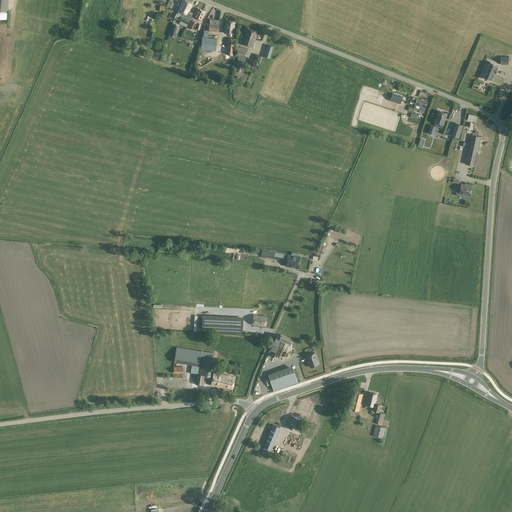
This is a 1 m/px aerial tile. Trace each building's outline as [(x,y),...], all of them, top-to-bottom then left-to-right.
[(0,0),(0,10),(8,11),(8,0),(0,0)] [(178,11),(177,14),(176,13),(174,18),(179,20),(181,16),(185,8),(188,2),(184,0),(182,0),(178,10),(178,11)] [(181,16),(179,20),(188,24),(190,19),(191,16),(192,15),(189,13),(190,11),(189,11),(192,4),(188,2),(185,8),(182,13),(181,16)] [(217,17),(219,12),(215,11),(216,8),(211,7),(209,15),(217,17)] [(198,8),(194,16),(198,18),(197,19),(201,21),(201,20),(205,12),(198,8)] [(175,34),(179,21),(174,19),(169,32),(175,34)] [(197,23),(192,20),(188,27),(194,30),(197,23)] [(226,20),(224,33),(234,34),(235,25),(236,25),(236,21),(235,21),(226,20)] [(242,43),(252,47),(257,32),(246,28),(242,43)] [(202,37),(201,50),(215,51),(217,39),(202,37)] [(234,55),(235,45),(236,39),(227,38),(226,54),(234,55)] [(268,44),(265,52),(271,54),(273,46),(268,44)] [(243,61),(243,62),(245,62),(248,48),(237,46),(235,56),(238,57),(237,60),(243,61)] [(502,64),(509,63),(509,64),(509,56),(509,57),(502,57),(501,56),(501,64),(502,64)] [(483,76),(483,77),(492,81),(492,80),(491,80),(495,72),(496,72),(497,68),(496,68),(497,65),(498,66),(499,65),(489,61),(489,62),(490,62),(484,77),(483,76)] [(403,96),(393,93),(390,100),(400,104),(403,96)] [(413,98),(412,99),(414,99),(413,102),(416,103),(415,106),(414,108),(420,110),(420,112),(423,113),(424,112),(428,101),(423,100),(423,99),(422,98),(421,99),(418,98),(417,98),(413,97),(413,98)] [(431,125),(430,128),(429,133),(434,134),(437,127),(438,123),(444,125),(448,114),(439,111),(435,122),(436,122),(434,126),(431,125)] [(459,138),(464,125),(455,122),(451,135),(459,138)] [(481,137),(472,135),(465,164),(475,166),(481,137)] [(459,193),(459,196),(466,197),(466,195),(470,196),(472,186),(461,184),(461,187),(459,193)] [(274,252),(273,258),(286,261),(286,266),(291,267),(291,266),(298,267),(300,257),(274,252)] [(241,308),(241,306),(227,304),(227,311),(250,314),(251,309),(241,308)] [(252,325),(265,326),(265,316),(253,315),(252,325)] [(202,316),(202,330),(241,332),(242,318),(202,316)] [(276,337),(271,349),(275,350),(280,338),(279,338),(276,337)] [(280,338),(275,350),(273,353),(283,358),(290,342),(280,338)] [(192,365),(199,366),(201,356),(202,351),(176,347),(174,362),(192,365)] [(309,362),(308,362),(310,367),(319,364),(315,353),(306,356),(308,360),(309,362)] [(199,366),(199,370),(204,371),(203,375),(204,375),(210,376),(213,359),(201,356),(199,366)] [(199,366),(192,365),(190,373),(197,374),(198,374),(199,370),(199,366)] [(297,382),(292,368),(269,376),(274,390),(297,382)] [(197,374),(195,384),(203,385),(204,375),(203,375),(204,371),(199,370),(198,374),(197,374)] [(222,394),(229,395),(230,389),(232,390),(234,377),(214,373),(211,385),(223,387),(222,394)] [(358,411),(363,394),(354,392),(350,409),(358,411)] [(373,403),(375,403),(377,394),(368,392),(365,404),(372,406),(373,403)] [(373,403),(372,406),(371,410),(373,410),(379,412),(380,405),(375,403),(373,403)] [(382,425),(385,414),(379,412),(376,423),(382,425)] [(293,416),(288,427),(295,430),(299,431),(301,425),(298,424),(299,420),(300,419),(293,416)] [(280,427),(272,424),(263,447),(271,450),(280,427)] [(375,425),(373,436),(383,438),(385,427),(375,425)]
